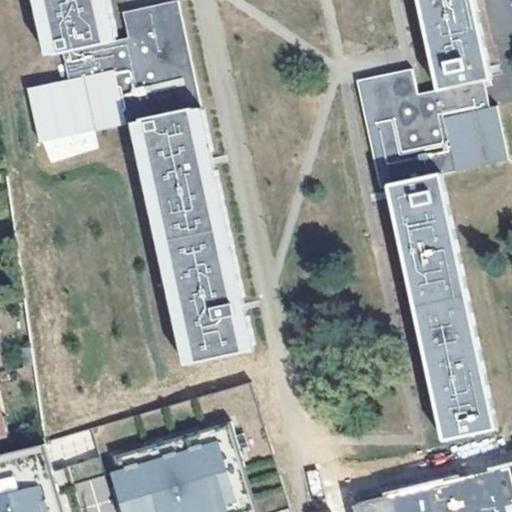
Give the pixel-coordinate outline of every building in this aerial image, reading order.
[(178,1),(103,18),(99,0),(43,0),(56,57),(64,55),(69,82),(30,91),(41,145),(142,123),(194,363),(246,351),(194,111),(201,110),(178,1)] [(474,0),(422,0),(436,63),(357,81),(382,186),(391,184),(447,440),(498,428),(442,175),(509,160),(497,107),(490,108),(483,81),(492,79),(474,0)] [(120,450),(124,463),(229,428),(238,461),(228,464),(241,511),(265,511),(236,413),(120,450)] [(241,511),(228,464),(238,461),(229,428),(124,463),(119,465),(133,511),(241,511)] [(0,511),(74,511),(55,441),(45,444),(46,447),(0,457),(0,511)] [(510,511),(511,469),(358,506),(359,511),(510,511)]
